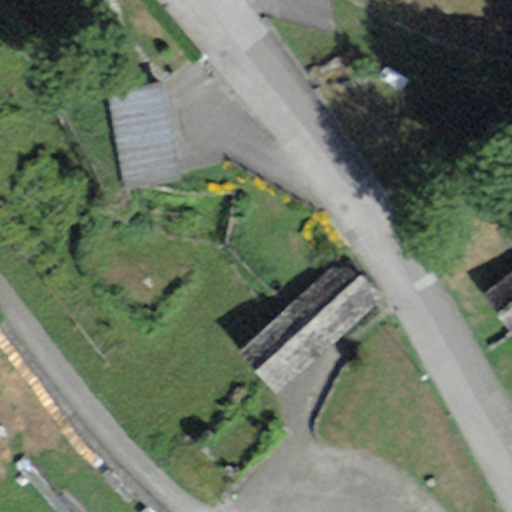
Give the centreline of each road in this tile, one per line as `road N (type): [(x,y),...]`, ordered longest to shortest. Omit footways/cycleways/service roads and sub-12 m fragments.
road 1 (residential): [(194,0),(407,298),(511,484)]
road 2 (residential): [(188,511),(101,425),(0,283)]
